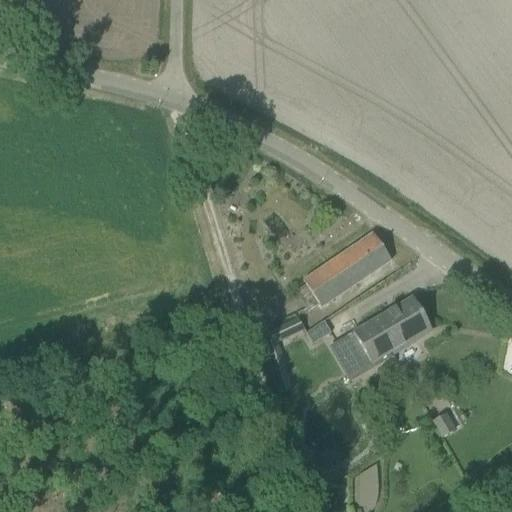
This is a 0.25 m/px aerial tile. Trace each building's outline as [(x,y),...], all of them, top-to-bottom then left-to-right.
[(372,236),(303,283),(321,309),(390,262),(372,236)] [(333,346),(351,377),(430,331),(412,300),(333,346)] [(263,336),(279,396),(291,392),(278,344),(304,331),(299,320),(263,336)] [(303,332),(308,343),(327,333),(322,323),(303,332)] [(440,439),(453,432),(446,420),(434,426),(440,439)]
